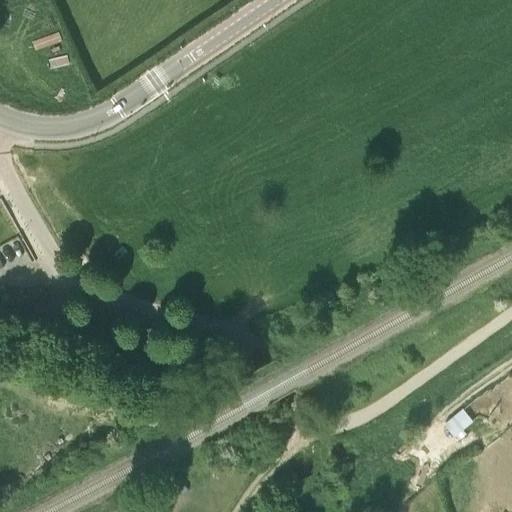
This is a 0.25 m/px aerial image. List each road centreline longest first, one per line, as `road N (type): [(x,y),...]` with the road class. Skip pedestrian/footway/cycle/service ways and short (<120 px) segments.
road 1 (unclassified): [(263,363),(239,333),(125,302),(65,272),(0,154)]
road 2 (tertiary): [(0,119),(37,130),(91,121),(277,0)]
road 3 (unclassified): [(263,363),(293,414),(328,427),(386,404),(511,315)]
